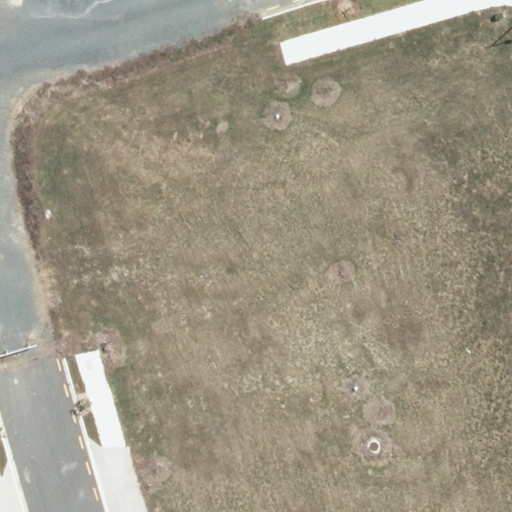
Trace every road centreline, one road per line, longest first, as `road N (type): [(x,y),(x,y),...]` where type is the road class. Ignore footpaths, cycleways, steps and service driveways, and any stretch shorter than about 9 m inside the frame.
road 1 (residential): [(62,511),(0,298)]
road 2 (residential): [(0,49),(177,0)]
